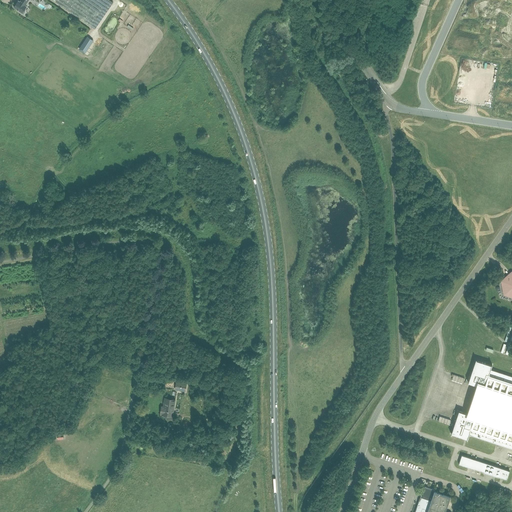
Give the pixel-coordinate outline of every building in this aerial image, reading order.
[(18,0),(14,7),(22,13),(24,13),(25,11),(24,9),(27,6),(25,5),(28,0),(21,0),(20,2),(18,0)] [(52,0),(80,19),(95,29),(113,2),(109,0),(52,0)] [(88,37),(80,50),(85,53),(93,40),(88,37)] [(511,272),(511,273),(507,277),(502,281),(502,280),(502,281),(503,284),(502,284),(503,290),(504,290),(505,293),(504,293),(505,294),(509,295),(508,296),(511,297),(511,272)] [(511,376),(491,369),(492,364),(491,365),(484,365),(482,364),(476,360),(476,359),(468,382),(469,382),(476,385),(477,382),(478,382),(467,416),(466,416),(467,413),(459,411),(459,410),(451,434),(452,434),(452,433),(459,433),(461,434),(467,438),(467,439),(469,434),(511,448),(511,376)] [(175,389),(180,390),(185,391),(187,383),(177,382),(175,389)] [(162,415),(167,415),(171,416),(172,408),(174,408),(176,399),(165,398),(163,406),(162,406),(160,413),(162,414),(162,415)] [(459,464),(503,479),(507,480),(510,471),(462,455),(459,464)] [(448,511),(445,511),(449,499),(450,497),(450,496),(449,495),(447,495),(444,494),(443,493),(439,492),(434,491),(435,490),(424,486),(422,491),(420,497),(423,498),(422,502),(419,501),(415,511),(448,511)]
